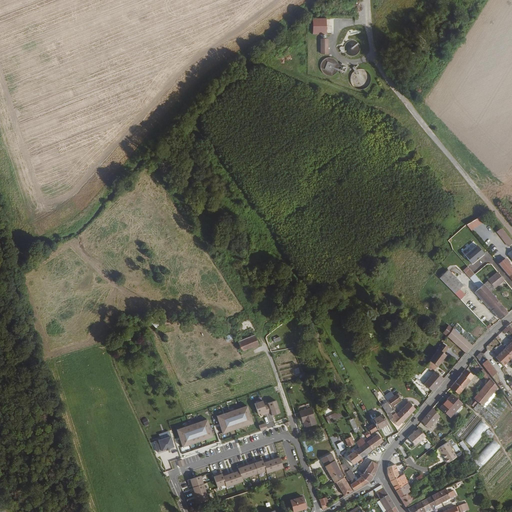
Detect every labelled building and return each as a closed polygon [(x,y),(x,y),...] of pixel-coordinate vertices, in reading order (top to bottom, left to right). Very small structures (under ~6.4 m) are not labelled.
[(324,19),(310,20),(311,35),(325,35),(324,19)] [(327,39),(320,40),(320,55),(328,55),(327,39)] [(471,230),(482,224),(478,218),(467,224),(471,230)] [(502,227),(498,230),(505,239),(509,237),(502,227)] [(462,250),(465,253),(471,247),(468,243),(462,250)] [(472,248),(466,253),(469,257),(476,252),(472,248)] [(511,272),(511,266),(506,259),(500,263),(506,271),(509,275),(511,272)] [(467,265),(463,269),(479,287),(483,283),(467,265)] [(463,284),(448,269),(440,277),(460,298),(465,294),(459,287),(463,284)] [(495,270),(486,277),(491,283),(500,276),(495,270)] [(494,287),(503,279),(500,276),(491,283),(494,287)] [(479,287),(475,290),(500,319),(508,312),(487,287),(483,283),(479,287)] [(476,341),(456,323),(453,328),(473,345),(476,341)] [(473,345),(453,328),(447,335),(466,352),(473,345)] [(259,345),(255,336),(238,343),(243,352),(259,345)] [(429,360),(437,365),(438,366),(446,354),(444,352),(448,346),(442,342),(430,360),(429,360)] [(503,365),(511,356),(505,347),(495,356),(503,365)] [(485,360),(483,357),(484,357),(480,351),(476,355),(482,363),(485,360)] [(488,358),(486,360),(498,376),(500,375),(491,363),(491,362),(488,358)] [(425,366),(433,371),(437,365),(429,360),(425,366)] [(494,374),(496,377),(498,376),(486,360),(485,360),(482,363),(492,375),(494,374)] [(460,392),(473,376),(466,367),(455,381),(451,387),(462,396),(463,395),(460,392)] [(487,400),(497,387),(483,369),(480,370),(488,381),(478,393),(487,400)] [(443,377),(435,370),(434,371),(424,384),(432,390),(443,377)] [(508,405),(496,395),(500,391),(497,387),(487,400),(483,405),(498,417),(502,412),(490,402),(490,401),(503,412),(506,408),(493,398),(494,397),(506,408),(508,405)] [(399,392),(388,399),(393,406),(401,399),(399,396),(401,394),(399,392)] [(483,405),(487,400),(478,393),(474,398),(479,401),(483,405)] [(451,417),(462,403),(457,399),(456,401),(450,395),(440,407),(451,417)] [(479,401),(474,398),(469,403),(474,407),(479,401)] [(280,413),(276,400),(268,403),(269,404),(264,405),(263,400),(255,403),(258,414),(261,413),(262,416),(264,415),(271,412),(273,415),(275,414),(280,413)] [(387,401),(382,405),(388,414),(389,413),(390,414),(392,412),(391,411),(393,410),(387,401)] [(397,411),(398,412),(397,413),(397,414),(403,421),(411,412),(414,408),(409,401),(400,410),(399,410),(397,411)] [(498,418),(479,402),(474,408),(493,424),(498,418)] [(254,423),(248,406),(217,416),(223,434),(241,428),(254,423)] [(439,415),(432,407),(422,421),(428,428),(439,415)] [(312,408),(301,411),(303,419),(304,419),(306,426),(317,423),(312,408)] [(328,422),(342,416),(339,410),(326,416),(328,422)] [(392,419),(398,425),(403,421),(397,414),(397,413),(396,412),(392,415),(394,417),(392,419)] [(388,424),(383,414),(373,419),(378,429),(388,424)] [(214,437),(208,419),(177,430),(183,447),(198,442),(214,437)] [(342,419),(337,421),(342,435),(348,432),(342,419)] [(373,423),(368,426),(371,433),(378,429),(373,419),(371,419),(373,423)] [(465,441),(473,447),(489,426),(481,420),(465,441)] [(425,435),(418,427),(407,436),(415,444),(425,435)] [(459,438),(467,430),(464,427),(456,435),(459,438)] [(489,429),(485,433),(491,438),(494,435),(489,429)] [(372,434),(373,436),(372,437),(366,441),(372,449),(383,441),(378,433),(375,434),(374,433),(372,434)] [(174,447),(170,436),(154,442),(158,452),(166,449),(168,449),(170,448),(174,447)] [(348,445),(354,443),(351,436),(345,438),(348,445)] [(359,447),(365,442),(363,438),(357,442),(359,447)] [(461,442),(471,458),(473,457),(464,440),(461,442)] [(366,441),(365,442),(359,447),(357,448),(355,449),(362,458),(372,449),(366,441)] [(442,453),(444,455),(445,454),(448,458),(455,453),(448,442),(438,448),(442,453)] [(490,452),(496,446),(492,442),(476,459),(483,465),(493,455),(490,452)] [(347,455),(353,464),(362,458),(355,449),(353,449),(352,450),(352,452),(347,455)] [(274,459),(271,460),(275,470),(283,467),(279,454),(275,456),(273,456),(274,459)] [(333,455),(322,461),(325,466),(335,460),(333,455)] [(404,474),(399,476),(393,456),(388,463),(387,470),(390,480),(396,490),(407,483),(408,482),(404,474)] [(258,473),(266,470),(263,460),(262,457),(259,458),(256,460),(257,462),(254,463),(258,473)] [(267,473),(275,470),(271,460),(269,461),(268,458),(266,459),(263,460),(266,470),(267,473)] [(250,476),(258,473),(254,463),(253,460),(251,461),(248,462),(249,465),(246,466),(250,476)] [(341,472),(335,460),(325,466),(332,477),(341,472)] [(373,476),(375,473),(378,463),(372,460),(366,470),(373,476)] [(242,479),(250,476),(246,466),(244,466),(243,464),(240,465),(238,466),(238,468),(242,479)] [(243,481),(242,479),(238,468),(235,469),(233,470),(234,473),(232,473),(235,484),(243,481)] [(348,469),(344,472),(346,475),(347,477),(346,477),(350,483),(350,484),(354,490),(368,482),(361,475),(357,478),(358,479),(356,480),(354,478),(355,477),(350,468),(348,469)] [(361,475),(368,482),(373,476),(366,470),(363,474),(362,473),(360,475),(361,475)] [(218,487),(226,484),(222,474),(221,471),(218,472),(216,473),(216,476),(214,477),(218,487)] [(227,487),(235,484),(232,473),(229,474),(228,472),(226,473),(222,474),(226,484),(227,487)] [(344,477),(341,472),(332,477),(333,480),(334,482),(336,482),(344,477)] [(413,483),(413,484),(414,483),(425,476),(423,473),(416,477),(418,480),(413,483)] [(192,485),(193,488),(204,484),(201,476),(188,480),(189,484),(190,486),(192,485)] [(427,480),(425,476),(414,483),(418,491),(422,488),(422,489),(429,485),(428,483),(431,481),(429,479),(427,480)] [(352,491),(344,477),(336,482),(340,489),(341,488),(345,495),(352,491)] [(410,488),(407,483),(396,490),(400,497),(411,490),(410,490),(410,489),(410,488)] [(207,492),(204,484),(193,488),(194,490),(191,491),(192,493),(193,497),(196,496),(207,492)] [(374,489),(388,511),(395,507),(382,484),(374,489)] [(411,490),(400,497),(406,507),(424,497),(421,492),(416,495),(413,488),(412,489),(412,490),(411,490)] [(449,494),(446,488),(434,494),(432,495),(436,505),(442,502),(451,497),(457,493),(456,490),(449,494)] [(210,500),(207,492),(196,496),(196,498),(194,499),(195,501),(196,505),(210,500)] [(427,498),(431,508),(436,505),(432,495),(427,498)] [(295,511),(306,508),(302,496),(291,500),(294,511),(295,511)] [(431,508),(427,498),(421,501),(426,511),(431,508)] [(422,511),(426,511),(421,501),(415,505),(418,511),(422,511)] [(459,505),(460,511),(461,511),(469,510),(467,503),(459,505)]
